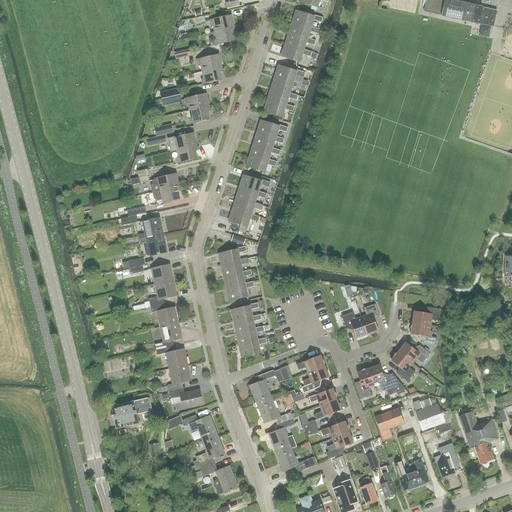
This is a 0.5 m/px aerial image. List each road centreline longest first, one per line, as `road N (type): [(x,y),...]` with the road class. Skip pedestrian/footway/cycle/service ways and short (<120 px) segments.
road 1 (residential): [(222,380),(196,250),(276,0)]
road 2 (secondary): [(89,434),(0,82)]
road 3 (unclassified): [(270,511),(222,380)]
road 4 (residential): [(339,359),(322,341),(222,380)]
